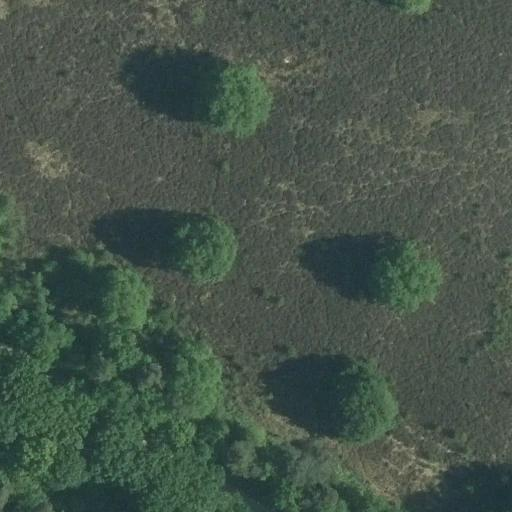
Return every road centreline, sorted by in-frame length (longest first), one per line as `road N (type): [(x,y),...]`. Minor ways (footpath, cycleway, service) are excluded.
road 1 (unknown): [(0,296),(333,511)]
road 2 (tertiary): [(195,511),(0,387)]
